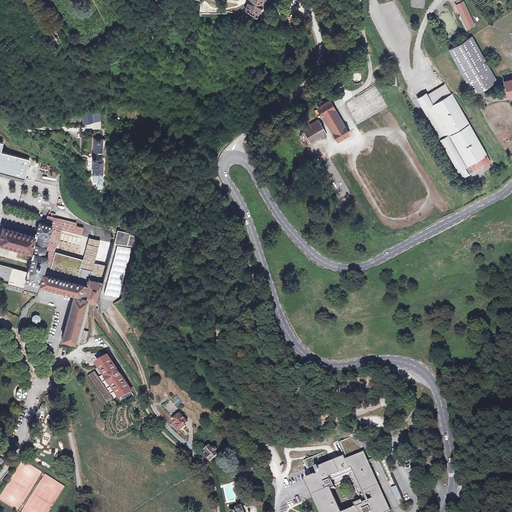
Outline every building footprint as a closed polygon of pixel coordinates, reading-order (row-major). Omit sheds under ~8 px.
[(252,0),(248,8),(256,12),(255,14),(255,16),(256,17),(258,17),(260,16),(260,14),(259,12),(264,0),(252,0)] [(457,4),(456,4),(460,13),(467,28),(474,24),(463,1),(462,2),(459,3),(457,4)] [(449,10),(438,16),(446,34),(457,29),(449,10)] [(471,36),(469,38),(494,81),(497,80),(471,36)] [(494,81),(469,38),(448,50),(473,94),(494,81)] [(361,82),(362,80),(363,79),(362,77),(362,75),(361,74),(359,73),(357,73),(356,73),(354,74),(353,75),(352,77),(352,78),(352,80),(353,81),(354,83),(356,83),(358,83),(359,83),(361,82)] [(420,102),(428,98),(447,87),(446,85),(427,96),(426,94),(417,98),(420,102)] [(490,159),(469,124),(452,94),(451,94),(447,87),(428,98),(420,102),(429,118),(430,118),(437,131),(441,139),(459,171),(459,170),(464,168),(468,174),(468,175),(479,169),(482,170),(483,166),(489,163),(488,160),(490,159)] [(347,134),(328,101),(319,107),(337,139),(347,134)] [(83,111),(85,122),(94,121),(92,109),(83,111)] [(325,135),(317,120),(313,122),(315,126),(302,133),(308,143),(320,136),(321,138),(325,135)] [(105,159),(106,140),(94,140),(94,157),(93,157),(92,162),(93,162),(93,174),(98,174),(98,182),(97,186),(102,186),(102,184),(103,184),(103,158),(105,159)] [(0,171),(24,179),(30,160),(0,151),(3,143),(0,142),(0,171)] [(463,177),(468,174),(464,168),(459,170),(463,177)] [(67,209),(67,208),(65,206),(63,202),(60,201),(59,207),(67,209)] [(101,289),(102,283),(91,280),(94,272),(92,271),(99,247),(88,244),(83,259),(74,256),(60,253),(54,251),(61,228),(82,234),(83,229),(83,228),(76,226),(76,224),(48,216),(46,221),(45,223),(40,222),(35,237),(3,228),(0,240),(0,245),(31,253),(31,252),(33,252),(27,271),(23,287),(38,291),(40,286),(77,296),(76,298),(73,297),(62,339),(79,343),(89,312),(90,304),(98,305),(101,289)] [(126,233),(125,232),(117,230),(114,242),(135,248),(137,237),(131,236),(131,234),(126,233)] [(132,248),(117,244),(104,293),(106,293),(119,297),(132,248)] [(11,269),(12,267),(0,264),(0,277),(8,280),(9,279),(10,275),(11,270),(11,269)] [(23,290),(23,287),(27,271),(12,267),(11,269),(11,270),(10,275),(9,279),(8,280),(7,286),(23,290)] [(41,319),(39,316),(35,315),(32,317),(32,321),(33,324),(37,324),(40,323),(41,319)] [(491,323),(497,336),(502,333),(496,320),(491,323)] [(109,357),(98,365),(121,400),(132,392),(109,357)] [(95,370),(88,374),(105,402),(113,407),(116,405),(95,370)] [(19,388),(16,396),(25,400),(28,392),(19,388)] [(178,409),(180,408),(184,404),(178,397),(173,401),(172,402),(178,409)] [(166,412),(173,408),(170,402),(163,406),(166,412)] [(181,415),(173,422),(182,431),(186,426),(185,425),(188,423),(181,415)] [(366,454),(363,456),(355,437),(341,443),(348,460),(334,466),(328,452),(307,461),(314,478),(311,479),(325,511),(390,511),(393,511),(386,496),(382,497),(378,487),(380,486),(376,478),(366,454)] [(211,445),(205,451),(209,455),(206,457),(212,463),(220,454),(217,451),(218,450),(218,449),(217,447),(215,448),(214,449),(211,445)] [(399,486),(394,489),(398,498),(403,496),(399,486)]
